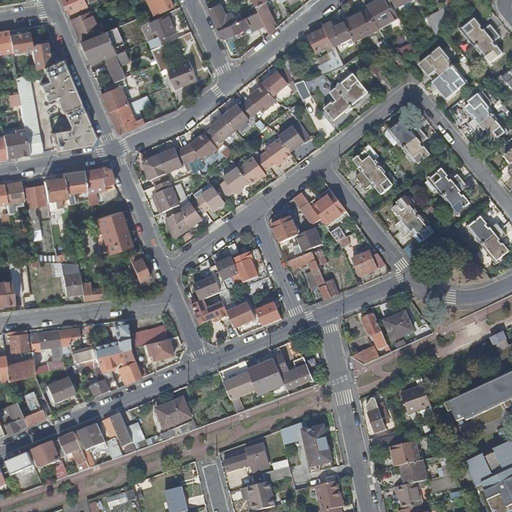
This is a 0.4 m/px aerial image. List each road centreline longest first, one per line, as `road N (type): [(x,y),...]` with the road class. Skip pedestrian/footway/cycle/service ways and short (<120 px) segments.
road 1 (residential): [(321,160),(411,92),(511,209)]
road 2 (residential): [(0,453),(204,368)]
road 3 (residential): [(368,511),(321,316)]
road 4 (residential): [(176,303),(0,321)]
road 5 (residential): [(54,11),(113,151)]
road 6 (residential): [(321,160),(412,279)]
road 7 (residential): [(113,151),(166,276)]
road 8 (residential): [(113,151),(187,119),(225,81)]
road 9 (residential): [(225,81),(329,0)]
